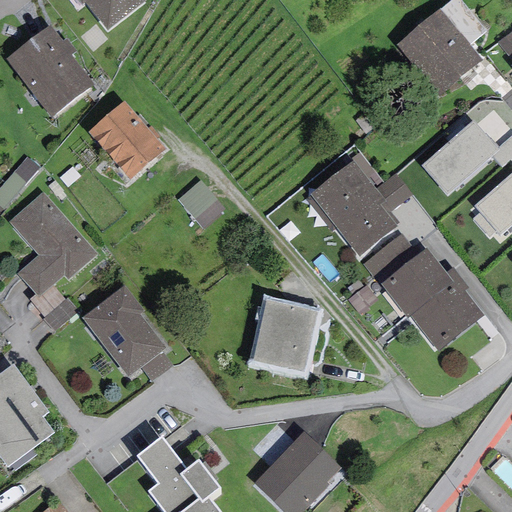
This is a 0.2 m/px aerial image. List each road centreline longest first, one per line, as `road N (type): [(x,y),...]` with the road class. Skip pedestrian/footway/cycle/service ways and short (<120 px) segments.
road 1 (residential): [(511,360),(439,409),(371,399),(230,418),(169,392),(91,442)]
road 2 (residential): [(511,400),(426,511)]
